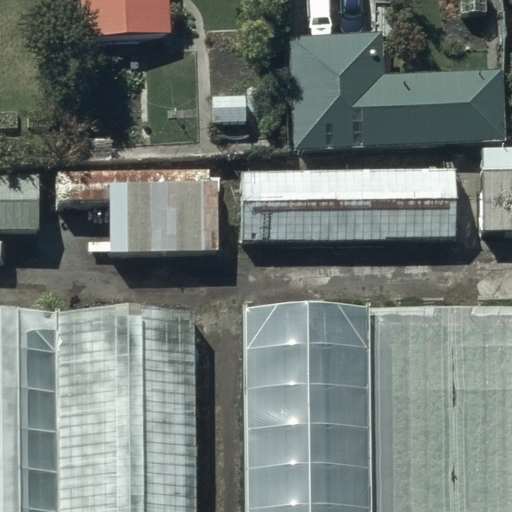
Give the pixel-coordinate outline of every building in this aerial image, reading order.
[(172,31),(170,0),(78,0),(79,33),(172,31)] [(382,32),(290,36),(294,150),(503,141),(500,69),(384,73),(382,32)] [(511,144),(482,145),(481,229),(511,228),(511,144)] [(241,169),(242,240),(455,239),(454,167),(241,169)] [(218,169),(57,170),(57,205),(109,205),(110,249),(218,248),(218,169)] [(38,172),(0,172),(0,229),(39,229),(38,172)] [(369,511),(366,304),(241,306),(244,511),(369,511)] [(0,311),(0,511),(195,511),(192,309),(0,311)]
